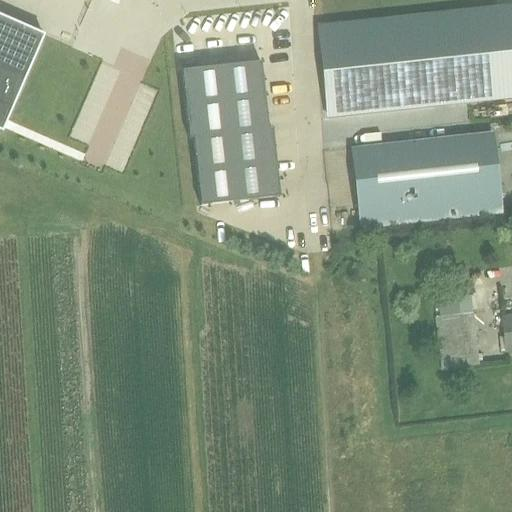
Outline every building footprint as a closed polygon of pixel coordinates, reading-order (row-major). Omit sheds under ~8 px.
[(511,3),(337,22),(347,116),(511,98),(511,3)] [(0,16),(0,131),(1,132),(43,36),(0,16)] [(260,62),(180,71),(188,139),(191,139),(199,206),(279,197),(271,129),(269,129),(260,62)] [(352,150),(361,230),(500,214),(491,134),(352,150)] [(511,312),(502,314),(505,347),(511,346),(511,312)] [(471,314),(436,317),(441,371),(477,367),(471,314)]
